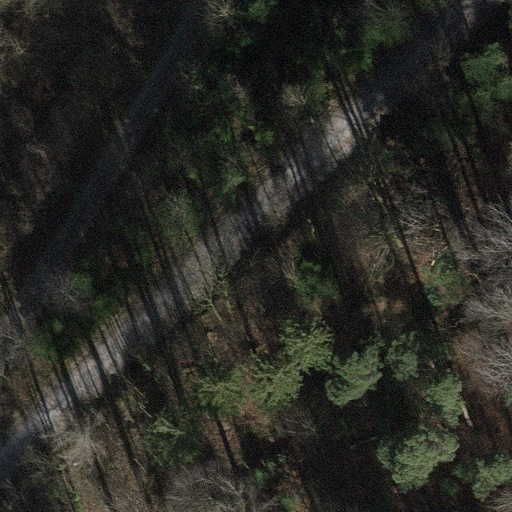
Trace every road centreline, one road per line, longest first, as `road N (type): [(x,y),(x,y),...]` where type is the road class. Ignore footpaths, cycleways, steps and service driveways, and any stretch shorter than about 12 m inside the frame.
road 1 (track): [(0,463),(464,0)]
road 2 (track): [(0,357),(201,0)]
